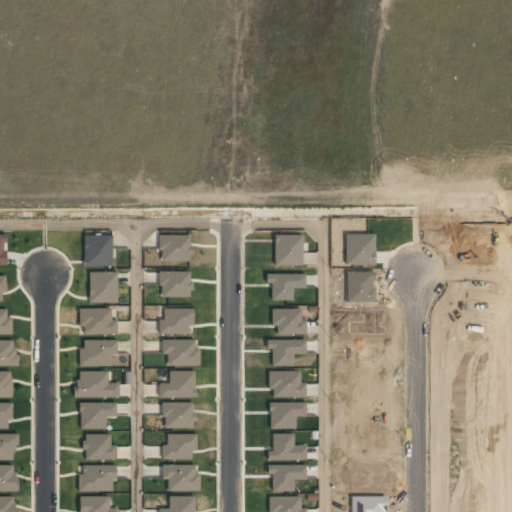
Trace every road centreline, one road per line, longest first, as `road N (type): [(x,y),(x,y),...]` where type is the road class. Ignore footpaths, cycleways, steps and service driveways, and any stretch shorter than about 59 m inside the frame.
road 1 (residential): [(0,194),(511,194)]
road 2 (residential): [(229,194),(229,511)]
road 3 (residential): [(414,274),(414,511)]
road 4 (residential): [(44,276),(44,511)]
